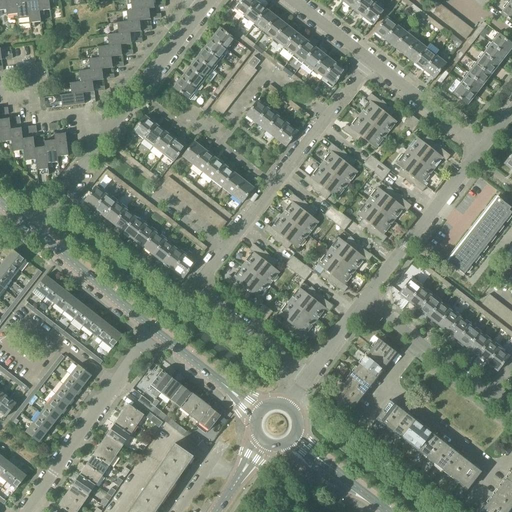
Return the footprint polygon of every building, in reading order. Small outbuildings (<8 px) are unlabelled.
[(15,0),(4,0),(6,10),(7,16),(7,15),(17,14),(18,14),(15,0)] [(27,1),(27,0),(15,0),(18,14),(17,14),(18,20),(19,20),(19,19),(29,18),(27,1)] [(41,23),(39,11),(37,0),(35,0),(27,1),(29,18),(29,24),(30,24),(30,23),(40,22),(40,23),(41,23)] [(50,10),(48,0),(37,0),(39,11),(49,10),(49,11),(50,10)] [(149,9),(155,8),(154,8),(153,0),(130,0),(130,1),(130,0),(132,10),(132,11),(149,9)] [(243,19),(256,1),(254,0),(241,0),(233,11),(238,14),(239,13),(244,17),(242,18),(243,19)] [(352,10),(360,0),(344,0),(342,3),(352,10)] [(362,18),(374,2),(370,0),(360,0),(352,10),(362,18)] [(253,26),(266,9),(256,1),(243,19),(247,22),(249,21),(253,24),(252,26),(253,26)] [(433,14),(440,5),(435,1),(428,10),(433,14)] [(372,26),(384,10),(374,2),(362,18),(372,26)] [(511,6),(508,3),(506,2),(502,7),(504,8),(500,14),(511,23),(511,6)] [(420,16),(422,12),(413,4),(410,8),(420,16)] [(437,18),(445,8),(440,5),(433,14),(437,18)] [(442,21),(449,12),(445,8),(437,18),(442,21)] [(150,19),(149,9),(132,11),(132,10),(126,11),(126,12),(128,22),(139,21),(151,20),(151,19),(150,19)] [(263,34),(276,17),(266,9),(253,26),(257,30),(258,28),(263,32),(262,33),(263,34)] [(429,23),(432,20),(422,12),(420,16),(429,23)] [(447,25),(454,15),(449,12),(442,21),(447,25)] [(451,29),(459,19),(454,15),(447,25),(451,29)] [(273,41),(286,24),(276,17),(263,34),(267,37),(268,36),(273,39),(272,41),(273,41)] [(384,41),(396,25),(386,17),(374,33),(384,41)] [(456,32),(463,23),(459,19),(451,29),(456,32)] [(439,31),(442,27),(432,20),(429,23),(439,31)] [(141,31),(139,21),(128,22),(116,23),(116,24),(117,24),(118,34),(130,33),(141,32),(141,31)] [(232,33),(235,29),(225,21),(222,25),(232,33)] [(479,35),(487,25),(483,22),(475,32),(479,35)] [(461,36),(468,26),(463,23),(456,32),(461,36)] [(282,49),(296,32),(286,24),(273,41),(277,45),(278,44),(283,47),(282,49)] [(394,48),(406,33),(396,25),(384,41),(394,48)] [(466,40),(473,30),(468,26),(461,36),(466,40)] [(449,39),(452,35),(442,27),(439,31),(449,39)] [(231,45),(235,40),(219,28),(212,38),(229,52),(232,47),(231,45)] [(242,40),(245,37),(235,29),(232,33),(242,40)] [(292,57),(305,40),(296,32),(282,49),(287,53),(288,52),(293,55),(292,56),(292,57)] [(471,45),(479,35),(475,32),(467,43),(471,45)] [(131,43),(130,33),(118,34),(107,35),(107,36),(108,36),(109,46),(121,45),(132,44),(132,43),(131,43)] [(404,56),(416,40),(406,33),(394,48),(404,56)] [(506,57),(511,48),(511,45),(497,33),(493,38),(494,39),(491,44),(489,43),(506,57)] [(449,39),(459,46),(462,43),(452,35),(449,39)] [(252,48),(254,45),(245,37),(242,40),(252,48)] [(228,52),(229,52),(212,38),(204,48),(221,61),(225,56),(223,55),(227,51),(228,52)] [(302,64),(315,47),(305,40),(292,57),(297,60),(298,59),(302,62),(301,64),(302,64)] [(414,64),(426,48),(416,40),(404,56),(414,64)] [(463,55),(471,45),(467,43),(460,52),(463,55)] [(498,66),(506,57),(489,43),(485,48),(486,49),(483,53),(482,52),(481,53),(498,66)] [(122,55),(121,45),(109,46),(98,47),(98,48),(99,58),(111,57),(122,56),(122,55)] [(262,56),(264,52),(254,45),(252,48),(262,56)] [(311,72),(325,55),(315,47),(302,64),(306,68),(308,67),(312,70),(311,72)] [(221,62),(221,61),(204,48),(196,58),(214,71),(217,66),(216,65),(219,61),(221,62)] [(423,72),(436,56),(426,48),(414,64),(423,72)] [(239,60),(243,63),(251,52),(247,50),(239,60)] [(271,63),(274,60),(264,52),(262,56),(271,63)] [(456,65),(463,55),(460,52),(452,62),(456,65)] [(490,76),(498,66),(481,53),(477,58),(479,59),(475,63),(474,62),(473,63),(490,76)] [(321,79),(335,62),(325,55),(311,72),(316,76),(318,74),(322,78),(321,79)] [(434,79),(446,64),(436,56),(423,72),(434,79)] [(112,67),(111,57),(99,58),(88,59),(88,60),(89,60),(90,70),(102,69),(113,68),(113,67),(112,67)] [(248,64),(254,69),(260,62),(254,57),(248,64)] [(213,72),(214,71),(196,58),(189,67),(206,81),(210,76),(208,75),(211,70),(213,72)] [(235,72),(243,63),(239,60),(232,70),(235,72)] [(281,71),(284,67),(274,60),(271,63),(281,71)] [(327,82),(332,86),(345,70),(335,62),(321,79),(326,83),(327,82)] [(448,75),(456,65),(452,62),(444,72),(448,75)] [(483,86),(490,76),(473,63),(470,67),(471,68),(468,73),(466,72),(466,73),(483,86)] [(254,69),(248,64),(247,64),(243,69),(253,76),(257,71),(254,69)] [(206,81),(189,67),(181,77),(198,90),(202,86),(200,84),(204,80),(206,81)] [(291,78),(293,75),(284,67),(281,71),(291,78)] [(103,79),(102,69),(90,70),(79,71),(79,72),(80,82),(81,82),(92,81),(93,81),(104,80),(104,79),(103,79)] [(249,81),(253,76),(243,69),(240,74),(249,81)] [(228,82),(235,72),(232,70),(224,79),(228,82)] [(440,84),(448,75),(444,72),(437,82),(440,84)] [(475,96),(483,86),(466,73),(462,77),(463,78),(460,83),(459,82),(458,83),(475,96)] [(245,86),(249,81),(240,74),(236,78),(245,86)] [(300,86),(303,82),(293,75),(291,78),(300,86)] [(198,91),(198,90),(181,77),(173,87),(190,101),(194,96),(193,94),(196,90),(198,91)] [(242,91),(245,86),(236,78),(232,83),(242,91)] [(220,92),(228,82),(224,79),(217,89),(220,92)] [(94,91),(93,81),(92,81),(81,82),(80,82),(69,83),(69,84),(70,84),(71,94),(83,93),(89,93),(93,92),(94,92),(94,91)] [(310,93),(313,90),(303,82),(300,86),(310,93)] [(238,95),(242,91),(232,83),(228,88),(238,95)] [(467,106),(475,96),(458,83),(454,87),(456,88),(451,94),(467,106)] [(277,96),(280,93),(270,85),(267,88),(277,96)] [(234,100),(238,95),(228,88),(225,93),(234,100)] [(213,102),(220,92),(217,89),(209,99),(213,102)] [(321,101),(323,98),(313,90),(310,93),(321,101)] [(84,103),(83,93),(71,94),(60,95),(60,96),(61,96),(62,106),(61,106),(61,107),(85,104),(85,103),(84,103)] [(230,105),(234,100),(225,93),(221,98),(230,105)] [(287,104),(290,100),(280,93),(277,96),(287,104)] [(373,125),(387,107),(370,94),(366,99),(370,102),(363,110),(365,112),(362,116),(373,125)] [(227,110),(230,105),(221,98),(217,103),(227,110)] [(205,112),(213,102),(209,99),(201,109),(205,112)] [(255,124),(269,107),(264,103),(263,104),(258,100),(245,116),(255,124)] [(297,111),(299,108),(290,100),(287,104),(297,111)] [(223,115),(227,110),(217,103),(213,108),(223,115)] [(265,132),(279,114),(274,110),(273,112),(268,109),(269,107),(255,124),(265,132)] [(373,125),(385,134),(388,130),(390,131),(397,122),(391,117),(394,112),(387,107),(373,125)] [(297,111),(307,119),(310,116),(299,108),(297,111)] [(275,139),(288,122),(284,118),(283,120),(278,116),(279,115),(279,114),(265,132),(275,139)] [(146,115),(133,132),(143,139),(155,124),(149,119),(149,118),(146,115)] [(403,125),(407,128),(415,118),(410,115),(403,125)] [(359,143),(373,125),(362,116),(358,121),(356,119),(350,128),(346,125),(342,130),(359,143)] [(11,129),(9,118),(8,118),(8,119),(0,119),(0,137),(1,143),(2,143),(1,142),(11,141),(12,141),(10,129),(11,129)] [(420,122),(415,118),(407,128),(412,132),(420,122)] [(285,147),(299,130),(293,126),(292,127),(288,124),(289,122),(288,122),(275,139),(285,147)] [(153,147),(165,131),(155,124),(143,139),(153,147)] [(381,138),(385,134),(373,125),(359,143),(366,149),(370,144),(376,149),(383,140),(381,138)] [(23,139),(21,128),(21,127),(20,128),(21,128),(11,129),(10,129),(12,141),(11,141),(13,152),(23,151),(24,150),(22,139),(23,139)] [(162,155),(175,139),(165,131),(153,147),(162,155)] [(68,156),(65,133),(55,135),(55,134),(54,134),(55,140),(57,157),(58,157),(68,156)] [(35,148),(34,144),(33,137),(32,137),(33,138),(23,139),(22,139),(24,150),(23,151),(25,162),(26,162),(25,161),(35,160),(36,160),(34,148),(35,148)] [(419,161),(433,143),(426,137),(422,142),(417,137),(409,146),(411,148),(408,152),(419,161)] [(185,147),(182,144),(175,139),(162,155),(173,163),(185,147)] [(58,163),(58,157),(57,157),(55,140),(45,141),(44,141),(45,147),(47,164),(48,164),(58,163)] [(204,150),(198,144),(194,142),(182,157),(192,165),(204,150)] [(450,155),(436,144),(433,143),(419,161),(430,169),(433,165),(435,167),(442,158),(445,161),(450,155)] [(348,157),(332,144),(331,144),(327,149),(331,152),(324,161),(326,162),(322,166),(334,175),(348,157)] [(48,170),(48,164),(47,164),(45,147),(35,148),(34,148),(36,160),(35,160),(37,171),(38,171),(38,170),(47,169),(47,170),(48,170)] [(127,160),(129,157),(119,149),(117,152),(127,160)] [(202,173),(214,157),(204,150),(192,165),(202,173)] [(405,179),(419,161),(408,152),(404,156),(403,155),(396,164),(401,168),(398,173),(405,179)] [(377,168),(380,163),(371,156),(367,160),(377,168)] [(137,168),(139,164),(129,157),(127,160),(137,168)] [(212,180),(224,165),(214,157),(202,173),(212,180)] [(334,175),(345,184),(348,180),(350,181),(358,172),(352,167),(355,163),(348,157),(334,175)] [(373,173),(377,168),(367,160),(363,165),(373,173)] [(427,174),(430,169),(419,161),(405,179),(421,192),(425,187),(422,184),(429,176),(427,174)] [(390,171),(381,163),(380,163),(377,168),(386,175),(390,171)] [(147,175),(149,172),(139,164),(137,168),(147,175)] [(222,188),(234,172),(224,165),(212,180),(222,188)] [(320,193),(334,175),(322,166),(319,171),(317,169),(311,178),(307,175),(303,180),(320,193)] [(383,180),(386,175),(377,168),(373,173),(383,180)] [(180,181),(183,177),(173,169),(170,173),(180,181)] [(116,182),(118,179),(108,171),(105,174),(116,182)] [(157,183),(159,180),(149,172),(147,175),(157,183)] [(231,196),(243,180),(234,172),(222,188),(231,196)] [(342,188),(345,184),(334,175),(320,193),(327,199),(331,194),(337,199),(344,190),(342,188)] [(166,190),(174,181),(168,177),(161,186),(166,190)] [(190,188),(192,185),(183,177),(180,181),(190,188)] [(125,190),(128,186),(118,179),(116,182),(125,190)] [(242,203),(254,188),(243,180),(231,196),(242,203)] [(171,194),(178,185),(174,181),(166,190),(171,194)] [(176,198),(183,188),(178,185),(171,194),(176,198)] [(200,196),(202,193),(192,185),(190,188),(200,196)] [(94,210),(107,193),(102,189),(101,190),(96,186),(84,202),(94,210)] [(135,197),(138,194),(128,186),(125,190),(135,197)] [(380,211),(394,193),(387,187),(383,192),(377,187),(370,197),(372,198),(369,202),(380,211)] [(181,202),(188,192),(183,188),(176,198),(181,202)] [(186,205),(193,196),(188,192),(181,202),(186,205)] [(104,217),(117,201),(112,196),(111,198),(107,194),(107,193),(94,210),(104,217)] [(209,204),(212,200),(202,193),(200,196),(209,204)] [(406,211),(411,205),(394,193),(380,211),(391,220),(394,216),(396,217),(403,208),(406,211)] [(145,205),(148,201),(138,194),(135,197),(145,205)] [(295,225),(309,207),(292,194),(288,199),(292,202),(285,211),(287,212),(284,216),(295,225)] [(190,209),(198,200),(193,196),(186,205),(190,209)] [(496,201),(448,262),(463,274),(511,213),(508,211),(510,208),(498,199),(496,201)] [(195,213),(202,203),(198,200),(190,209),(195,213)] [(219,211),(222,208),(212,200),(209,204),(219,211)] [(114,225),(127,208),(122,204),(121,205),(116,202),(117,201),(104,217),(114,225)] [(155,213),(158,209),(148,201),(145,205),(155,213)] [(366,230),(380,211),(369,202),(365,207),(364,205),(356,214),(362,219),(358,224),(366,230)] [(200,216),(207,207),(202,203),(195,213),(200,216)] [(337,218),(341,214),(332,206),(328,211),(337,218)] [(205,220),(212,211),(207,207),(200,216),(205,220)] [(311,231),(318,222),(313,218),(317,213),(309,207),(295,225),(306,234),(309,230),(311,231)] [(124,233),(137,216),(132,212),(131,213),(126,210),(127,208),(114,225),(124,233)] [(229,219),(232,216),(222,208),(219,211),(229,219)] [(165,220),(168,217),(158,209),(155,213),(165,220)] [(210,224),(217,215),(212,211),(205,220),(210,224)] [(334,223),(337,218),(328,211),(324,216),(334,223)] [(388,224),(391,220),(380,211),(366,230),(382,242),(386,237),(383,234),(389,225),(388,224)] [(351,221),(341,214),(337,218),(347,226),(351,221)] [(214,228),(222,218),(217,215),(210,224),(214,228)] [(133,240),(146,223),(141,220),(140,221),(136,217),(137,216),(124,233),(133,240)] [(281,244),(295,225),(284,216),(280,221),(278,220),(272,228),(268,225),(264,231),(281,244)] [(175,228),(177,224),(168,217),(165,220),(175,228)] [(222,218),(214,228),(220,232),(227,222),(222,218)] [(343,231),(347,226),(337,218),(334,223),(343,231)] [(143,248),(156,231),(151,227),(150,228),(146,225),(147,224),(146,223),(133,240),(143,248)] [(184,236),(187,232),(177,224),(175,228),(184,236)] [(303,239),(306,234),(295,225),(281,244),(288,249),(292,245),(298,249),(305,240),(303,239)] [(153,256),(166,239),(161,235),(160,236),(156,233),(157,231),(156,231),(143,248),(153,256)] [(194,243),(197,240),(187,232),(184,236),(194,243)] [(341,261),(355,243),(348,237),(344,242),(338,238),(331,247),(333,248),(330,252),(341,261)] [(163,263),(176,246),(171,242),(170,244),(165,240),(167,239),(166,239),(153,256),(163,263)] [(194,243),(204,251),(207,248),(197,240),(194,243)] [(367,261),(372,256),(355,243),(341,261),(352,270),(355,266),(357,267),(364,258),(367,261)] [(256,276),(270,257),(253,245),(249,250),(253,252),(246,261),(248,262),(245,267),(256,276)] [(176,248),(177,247),(176,246),(163,263),(173,271),(186,254),(180,250),(179,251),(176,248)] [(18,271),(26,261),(13,250),(5,260),(18,271)] [(327,280),(341,261),(330,252),(326,257),(324,256),(317,265),(323,269),(320,274),(327,280)] [(183,279),(196,262),(191,258),(190,259),(185,255),(186,254),(173,271),(183,279)] [(302,264),(293,256),(289,261),(299,268),(302,264)] [(272,282),(279,273),(274,268),(277,263),(270,257),(256,276),(267,284),(270,280),(272,282)] [(0,271),(10,280),(18,271),(5,260),(0,266),(0,271)] [(295,273),(299,268),(289,261),(285,266),(295,273)] [(349,275),(352,270),(341,261),(327,280),(343,292),(347,287),(344,285),(350,276),(349,275)] [(299,268),(308,276),(312,271),(302,264),(299,268)] [(430,275),(433,271),(423,264),(420,267),(430,275)] [(242,294),(256,276),(245,267),(241,271),(239,270),(233,278),(229,275),(225,281),(242,294)] [(305,281),(308,276),(299,268),(295,273),(305,281)] [(34,282),(42,273),(39,270),(31,280),(34,282)] [(0,287),(3,290),(10,280),(0,271),(0,287)] [(440,282),(443,279),(433,271),(430,275),(440,282)] [(45,297),(55,284),(45,276),(35,289),(45,297)] [(264,289),(267,284),(256,276),(242,294),(250,299),(253,295),(259,299),(266,290),(264,289)] [(408,303),(422,286),(417,282),(416,283),(411,279),(398,295),(408,303)] [(450,290),(453,286),(443,279),(440,282),(450,290)] [(27,291),(34,282),(31,280),(24,289),(27,291)] [(54,304),(65,291),(55,284),(45,297),(54,304)] [(418,311),(431,293),(427,290),(426,291),(421,287),(422,286),(408,303),(418,311)] [(460,298),(462,294),(453,286),(450,290),(460,298)] [(302,312),(316,293),(309,288),(305,292),(299,288),(292,297),(294,299),(291,303),(302,312)] [(20,301),(27,291),(24,289),(16,298),(20,301)] [(64,312),(74,298),(65,291),(54,304),(64,312)] [(328,311),(333,306),(316,293),(302,312),(313,320),(316,316),(318,317),(325,309),(328,311)] [(428,318),(441,301),(436,297),(436,299),(431,295),(432,294),(431,293),(418,311),(428,318)] [(469,305),(472,302),(462,294),(460,298),(469,305)] [(486,308),(494,298),(489,295),(482,304),(486,308)] [(12,310),(20,301),(16,298),(9,307),(12,310)] [(73,319),(84,306),(74,298),(64,312),(73,319)] [(498,302),(496,300),(494,298),(486,308),(491,311),(498,302)] [(438,326),(451,309),(446,305),(445,306),(441,303),(442,301),(441,301),(428,318),(438,326)] [(479,313),(482,309),(472,302),(469,305),(479,313)] [(496,315),(503,306),(498,302),(491,311),(496,315)] [(34,314),(37,310),(27,303),(25,306),(34,314)] [(288,330),(302,312),(291,303),(287,307),(285,306),(278,315),(284,319),(281,324),(288,330)] [(260,318),(268,308),(263,305),(256,314),(260,318)] [(83,327),(93,313),(84,306),(73,319),(83,327)] [(508,309),(504,306),(503,306),(496,315),(500,319),(508,309)] [(5,319),(12,310),(9,307),(2,317),(5,319)] [(272,311),(268,308),(260,318),(265,321),(272,311)] [(448,333),(461,316),(456,313),(455,314),(450,310),(451,309),(438,326),(448,333)] [(489,321),(492,317),(482,309),(479,313),(489,321)] [(511,313),(511,312),(508,309),(500,319),(505,322),(511,313)] [(44,321),(46,318),(37,310),(34,314),(44,321)] [(310,325),(313,320),(302,312),(288,330),(304,342),(308,337),(305,334),(311,326),(310,325)] [(92,334),(103,321),(93,313),(83,327),(92,334)] [(457,341),(471,324),(466,320),(465,322),(460,318),(461,317),(461,316),(448,333),(457,341)] [(499,328),(502,325),(492,317),(489,321),(499,328)] [(53,328),(55,325),(46,318),(44,321),(53,328)] [(102,341),(112,328),(103,321),(92,334),(102,341)] [(476,328),(471,324),(457,341),(467,349),(481,332),(476,328)] [(62,335),(65,332),(55,325),(53,328),(62,335)] [(509,336),(511,332),(502,325),(499,328),(509,336)] [(112,349),(122,336),(112,328),(102,341),(112,349)] [(72,343),(74,339),(65,332),(62,335),(72,343)] [(486,336),(485,337),(480,333),(481,332),(467,349),(477,356),(490,339),(486,336)] [(81,350),(83,347),(74,339),(72,343),(81,350)] [(396,353),(395,352),(379,339),(372,348),(388,360),(389,362),(396,353)] [(487,364),(500,347),(495,343),(494,345),(490,341),(491,340),(490,339),(477,356),(487,364)] [(90,357),(93,354),(83,347),(81,350),(90,357)] [(510,355),(505,351),(504,352),(500,349),(501,347),(500,347),(487,364),(497,372),(510,355)] [(389,362),(388,360),(372,348),(366,356),(382,369),(383,370),(389,362)] [(100,365),(102,361),(93,354),(90,357),(100,365)] [(57,367),(64,357),(61,355),(53,364),(57,367)] [(383,370),(382,369),(366,356),(359,364),(375,377),(377,378),(383,370)] [(49,376),(57,367),(53,364),(46,374),(49,376)] [(377,378),(375,377),(359,364),(353,373),(369,385),(370,386),(377,378)] [(84,385),(91,375),(78,365),(70,375),(84,385)] [(160,393),(172,378),(162,370),(150,386),(160,393)] [(15,382),(17,379),(8,372),(5,375),(15,382)] [(370,386),(369,385),(353,373),(346,381),(362,393),(364,395),(370,386)] [(42,385),(49,376),(46,374),(39,383),(42,385)] [(76,395),(84,385),(70,375),(63,384),(76,395)] [(170,401),(182,385),(172,378),(160,393),(170,401)] [(24,390),(26,387),(17,379),(15,382),(24,390)] [(364,395),(362,393),(346,381),(340,389),(356,402),(357,403),(364,395)] [(35,395),(42,385),(39,383),(32,392),(35,395)] [(69,404),(76,395),(63,384),(56,394),(69,404)] [(179,408),(192,393),(182,385),(170,401),(179,408)] [(357,403),(356,402),(340,389),(333,398),(351,411),(357,403)] [(27,404),(35,395),(32,392),(24,401),(27,404)] [(189,416),(201,400),(192,393),(179,408),(189,416)] [(61,414),(69,404),(56,394),(48,403),(61,414)] [(0,413),(5,417),(16,404),(6,396),(0,404),(0,413)] [(152,412),(155,408),(151,405),(152,404),(142,396),(138,401),(152,412)] [(199,423),(211,408),(201,400),(189,416),(199,423)] [(20,413),(27,404),(24,401),(17,411),(20,413)] [(384,426),(398,408),(390,401),(376,420),(384,426)] [(54,423),(61,414),(48,403),(41,413),(54,423)] [(136,426),(144,415),(128,404),(120,415),(136,426)] [(161,412),(164,409),(160,406),(158,410),(155,408),(152,412),(158,416),(161,412)] [(209,431),(221,416),(211,408),(199,423),(209,431)] [(392,433),(407,414),(398,408),(384,426),(392,433)] [(13,423),(20,413),(17,411),(10,420),(13,423)] [(171,419),(161,412),(158,416),(167,424),(171,419)] [(46,432),(54,423),(41,413),(33,422),(46,432)] [(401,439),(415,420),(407,414),(392,433),(401,439)] [(130,436),(136,426),(120,415),(114,425),(130,436)] [(149,421),(159,427),(162,422),(153,415),(149,421)] [(177,431),(180,427),(171,419),(167,424),(177,431)] [(409,445),(423,427),(415,420),(401,439),(409,445)] [(39,442),(46,432),(33,422),(26,432),(39,442)] [(123,446),(130,436),(114,425),(107,435),(123,446)] [(153,436),(157,430),(152,427),(148,433),(153,436)] [(183,435),(186,431),(180,427),(177,431),(183,435)] [(417,452),(431,433),(423,427),(409,445),(417,452)] [(183,435),(197,446),(201,442),(192,435),(191,435),(186,431),(183,435)] [(425,458),(440,440),(431,433),(417,452),(425,458)] [(116,456),(123,446),(107,435),(100,445),(116,456)] [(146,446),(150,441),(145,438),(142,443),(146,446)] [(434,465),(448,446),(440,440),(425,458),(434,465)] [(155,511),(193,457),(174,444),(127,511),(155,511)] [(109,466),(116,456),(100,445),(93,455),(109,466)] [(440,473),(442,471),(456,453),(448,446),(434,465),(432,467),(440,473)] [(139,456),(143,451),(139,448),(135,453),(139,456)] [(450,477),(464,459),(456,453),(442,471),(450,477)] [(102,476),(109,466),(93,455),(86,465),(102,476)] [(132,467),(136,461),(132,458),(127,464),(132,467)] [(458,484),(473,465),(464,459),(450,477),(458,484)] [(0,476),(6,481),(16,468),(7,461),(0,469),(0,476)] [(126,476),(132,467),(127,464),(121,473),(126,476)] [(95,486),(102,476),(86,465),(79,475),(95,486)] [(458,484),(467,490),(481,472),(473,465),(458,484)] [(16,489),(26,476),(16,468),(6,481),(16,489)] [(88,496),(95,486),(79,475),(72,485),(88,496)] [(118,486),(122,481),(118,478),(114,483),(118,486)] [(511,496),(511,482),(506,479),(500,487),(511,496)] [(81,506),(88,496),(72,485),(65,495),(81,506)] [(509,508),(511,503),(511,496),(500,487),(493,495),(509,508)] [(111,497),(115,491),(111,488),(107,494),(111,497)] [(67,511),(77,511),(81,506),(65,495),(58,506),(67,511)] [(497,511),(505,511),(509,508),(493,495),(487,503),(497,511)] [(105,507),(108,501),(104,498),(100,504),(105,507)] [(480,511),(497,511),(487,503),(480,511)]
